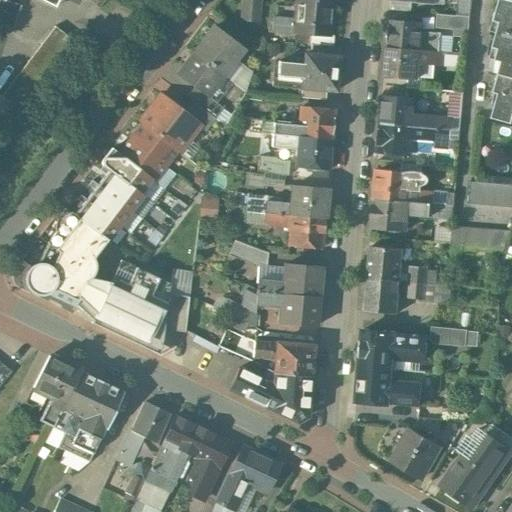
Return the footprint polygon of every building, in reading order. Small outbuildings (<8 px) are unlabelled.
[(21,6),(2,0),(0,0),(0,23),(14,29),(21,6)] [(241,0),(240,23),(256,24),(257,0),(241,0)] [(330,0),(295,0),(294,21),(293,34),(310,35),(328,37),(328,36),(330,0)] [(511,0),(501,0),(496,21),(501,23),(494,47),(500,49),(496,59),(503,61),(495,92),(500,93),(493,118),(511,123),(511,0)] [(470,17),(460,16),(459,31),(469,32),(470,17)] [(294,21),(272,19),(271,32),(293,34),(294,21)] [(422,23),(390,20),(388,48),(420,51),(421,38),(422,23)] [(55,27),(1,97),(20,111),(74,41),(55,27)] [(243,49),(214,28),(195,54),(223,76),(243,49)] [(468,37),(436,34),(435,39),(421,38),(420,51),(445,53),(467,54),(468,37)] [(328,37),(310,35),(309,45),(332,47),(333,36),(328,36),(328,37)] [(279,57),(281,43),(268,42),(267,55),(279,57)] [(420,51),(388,48),(385,76),(417,79),(419,63),(420,51)] [(445,53),(420,51),(419,63),(444,65),(445,53)] [(467,54),(445,53),(444,65),(466,67),(467,54)] [(223,76),(195,54),(178,77),(193,88),(207,98),(208,96),(223,76)] [(339,58),(304,55),(303,64),(302,80),(301,89),(336,92),(339,58)] [(303,64),(278,62),(277,77),(285,78),(302,80),(303,64)] [(285,78),(277,77),(276,87),(284,87),(285,78)] [(223,107),(208,96),(207,98),(193,88),(186,97),(190,100),(215,118),(223,107)] [(415,98),(384,96),(381,123),(412,126),(413,116),(415,98)] [(182,112),(162,97),(155,104),(157,114),(152,115),(144,124),(142,122),(141,124),(177,152),(197,126),(199,124),(182,112)] [(19,111),(4,99),(0,104),(0,129),(4,132),(19,111)] [(215,118),(190,100),(182,112),(199,124),(197,126),(205,132),(215,118)] [(334,112),(300,109),(298,127),(297,138),(332,141),(334,112)] [(438,115),(417,114),(417,116),(413,116),(412,126),(437,128),(438,115)] [(450,116),(438,115),(437,128),(449,129),(450,116)] [(273,125),(255,123),(254,133),(272,136),(273,125)] [(412,126),(381,123),(379,151),(410,154),(411,137),(412,126)] [(177,152),(141,124),(129,139),(166,167),(177,152)] [(298,127),(273,125),(272,136),(297,138),(298,127)] [(437,128),(412,126),(411,137),(415,137),(415,139),(436,141),(437,128)] [(254,133),(247,132),(246,145),(272,148),(272,147),(271,147),(272,136),(254,133)] [(297,138),(272,136),(271,147),(272,147),(296,149),(297,138)] [(332,141),(297,138),(296,149),(295,167),(329,170),(332,141)] [(166,167),(129,139),(118,153),(118,154),(152,180),(151,181),(154,183),(166,167)] [(152,180),(118,154),(118,153),(112,149),(102,160),(102,162),(101,163),(102,164),(102,165),(103,167),(108,171),(109,171),(140,195),(141,194),(151,181),(152,180)] [(290,161),(260,157),(259,173),(275,177),(288,178),(290,161)] [(140,195),(109,171),(108,171),(103,167),(100,171),(105,175),(97,185),(97,186),(131,212),(143,196),(141,194),(140,195)] [(408,171),(404,172),(401,173),(377,171),(375,199),(432,204),(433,204),(434,191),(422,190),(423,185),(428,183),(430,179),(429,175),(423,172),(415,170),(408,171)] [(131,212),(97,186),(97,185),(92,181),(88,185),(94,190),(86,200),(120,227),(131,212)] [(511,205),(511,182),(470,182),(470,205),(511,205)] [(327,190),(293,187),(291,206),(290,217),(325,220),(327,190)] [(435,190),(435,217),(455,218),(455,190),(435,190)] [(120,227),(86,200),(80,196),(77,200),(83,205),(75,215),(74,216),(106,241),(108,242),(120,227)] [(266,200),(247,198),(246,213),(264,215),(265,204),(266,204),(266,200)] [(408,202),(375,199),(372,228),(406,230),(407,216),(408,202)] [(432,204),(408,202),(407,216),(431,217),(432,204)] [(266,204),(265,204),(264,215),(290,217),(291,206),(266,204)] [(72,212),(47,244),(38,263),(34,264),(31,266),(29,268),(27,270),(26,272),(25,274),(24,277),(24,280),(24,283),(25,285),(26,288),(27,290),(29,291),(31,293),(34,295),(38,296),(41,296),(42,294),(41,294),(42,292),(75,307),(75,306),(92,321),(91,324),(160,356),(170,284),(121,261),(110,283),(91,278),(94,275),(95,272),(95,270),(96,267),(95,264),(95,261),(94,262),(93,259),(106,241),(74,216),(75,215),(72,212)] [(290,217),(264,215),(263,226),(289,228),(290,217)] [(325,220),(290,217),(289,228),(288,246),(322,249),(325,220)] [(500,250),(502,229),(453,224),(451,245),(500,250)] [(439,225),(436,239),(449,241),(452,227),(439,225)] [(230,251),(262,264),(267,251),(235,239),(230,251)] [(403,250),(370,247),(368,279),(400,282),(403,250)] [(321,269),(286,266),(284,284),(284,295),(318,298),(321,269)] [(427,268),(410,266),(409,282),(426,284),(427,268)] [(400,282),(368,279),(365,311),(397,314),(400,282)] [(284,284),(258,282),(257,293),(284,295),(284,284)] [(426,284),(409,282),(408,299),(424,300),(426,284)] [(284,295),(257,293),(256,304),(283,307),(284,295)] [(189,298),(170,294),(165,330),(185,333),(185,330),(189,298)] [(318,298),(284,295),(283,307),(281,325),(315,328),(318,298)] [(238,319),(256,323),(259,312),(241,308),(238,319)] [(468,331),(432,327),(431,340),(434,344),(466,347),(468,331)] [(185,330),(185,333),(181,366),(206,378),(219,347),(185,330)] [(395,334),(363,331),(362,341),(361,341),(360,358),(360,367),(392,370),(393,358),(424,361),(426,339),(395,336),(395,334)] [(277,345),(254,344),(253,359),(260,360),(276,361),(277,345)] [(314,347),(277,344),(277,345),(276,361),(260,360),(260,368),(274,373),(311,377),(314,347)] [(81,372),(49,356),(33,388),(51,397),(39,421),(53,428),(81,372)] [(0,386),(11,372),(0,363),(0,386)] [(392,370),(360,367),(359,377),(358,377),(357,393),(358,393),(357,404),(389,407),(391,383),(392,370)] [(308,417),(273,385),(239,369),(229,389),(297,421),(308,417)] [(81,372),(53,428),(64,433),(57,448),(89,463),(104,430),(106,431),(124,392),(81,372)] [(273,385),(308,417),(311,377),(274,373),(273,385)] [(412,385),(391,383),(389,402),(411,403),(412,385)] [(170,414),(145,402),(132,431),(131,432),(143,438),(157,444),(170,414)] [(213,434),(175,416),(163,442),(187,454),(198,459),(201,460),(213,434)] [(511,449),(511,437),(499,428),(493,437),(498,441),(499,441),(511,450),(511,449)] [(130,430),(116,461),(130,468),(143,438),(131,432),(132,431),(130,430)] [(439,447),(409,430),(392,461),(421,478),(439,447)] [(213,434),(201,460),(198,459),(190,476),(192,495),(203,500),(230,443),(213,434)] [(498,441),(481,466),(465,455),(443,486),(469,504),(482,484),(487,488),(511,453),(511,450),(499,441),(498,441)] [(187,454),(163,442),(144,481),(169,493),(176,478),(179,479),(182,478),(188,464),(187,461),(184,460),(187,454)] [(280,466),(241,448),(214,503),(233,511),(234,511),(234,510),(234,509),(247,482),(247,483),(247,484),(249,485),(249,484),(256,487),(255,488),(263,492),(263,491),(267,492),(280,466)] [(142,480),(134,477),(126,493),(135,497),(142,480)] [(159,511),(169,493),(144,481),(136,501),(159,511)] [(135,497),(126,493),(123,500),(132,504),(135,497)] [(78,511),(79,511),(59,501),(53,511),(78,511)]
